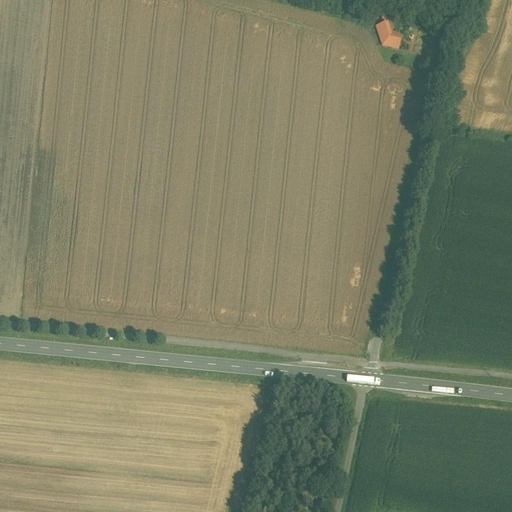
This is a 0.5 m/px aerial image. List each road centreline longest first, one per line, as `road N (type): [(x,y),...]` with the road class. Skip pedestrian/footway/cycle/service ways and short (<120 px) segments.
road 1 (residential): [(366,380),(454,0)]
road 2 (primary): [(0,345),(366,380)]
road 3 (primary): [(366,380),(511,397)]
road 4 (residential): [(339,511),(366,380)]
